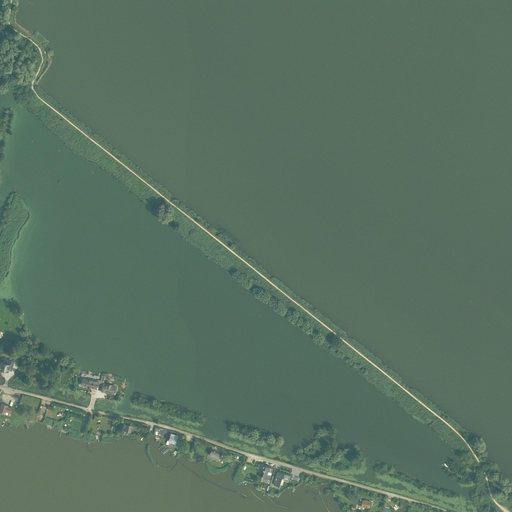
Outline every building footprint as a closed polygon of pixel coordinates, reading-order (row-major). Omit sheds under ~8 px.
[(29,356),(31,351),(20,347),(18,352),(29,356)] [(11,370),(14,361),(9,360),(8,364),(1,363),(0,366),(0,369),(8,372),(8,369),(11,370)] [(83,379),(82,385),(82,384),(89,386),(89,387),(96,389),(97,387),(98,387),(98,385),(99,385),(101,380),(98,380),(98,381),(97,382),(93,381),(93,380),(88,379),(88,380),(83,379)] [(101,380),(99,385),(102,386),(101,391),(114,394),(115,392),(115,391),(115,390),(116,387),(111,386),(111,385),(106,384),(106,385),(104,384),(103,384),(104,381),(101,380)] [(10,413),(12,407),(7,406),(8,405),(1,403),(0,405),(0,412),(5,414),(5,411),(10,413)] [(210,455),(218,458),(220,452),(212,449),(210,455)] [(272,467),(266,466),(260,464),(259,468),(265,470),(266,470),(264,478),(268,480),(267,483),(269,483),(270,480),(270,479),(272,472),(271,471),(272,467)] [(273,475),(270,486),(272,487),(274,482),(275,483),(279,485),(282,477),(289,479),(290,475),(279,471),(278,475),(276,475),(276,476),(273,475)]
